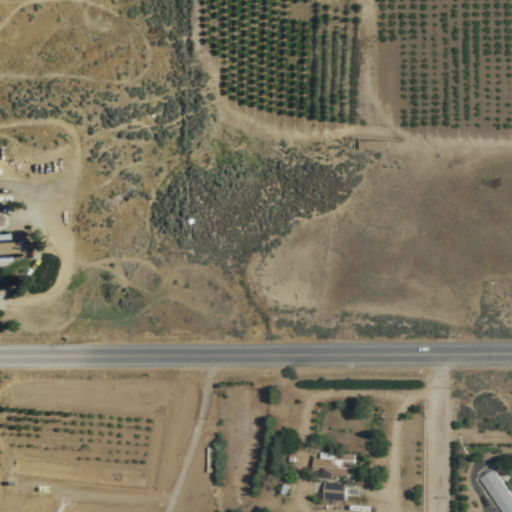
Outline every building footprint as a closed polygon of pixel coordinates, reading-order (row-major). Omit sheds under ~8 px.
[(373,141),(356,141),(356,150),(373,150),(373,141)] [(0,264),(8,263),(5,235),(0,235),(0,264)] [(312,455),(311,478),(352,480),(353,456),(312,455)] [(511,511),(511,498),(494,469),(480,478),(500,511),(511,511)] [(345,504),(345,484),(323,484),(323,504),(345,504)]
